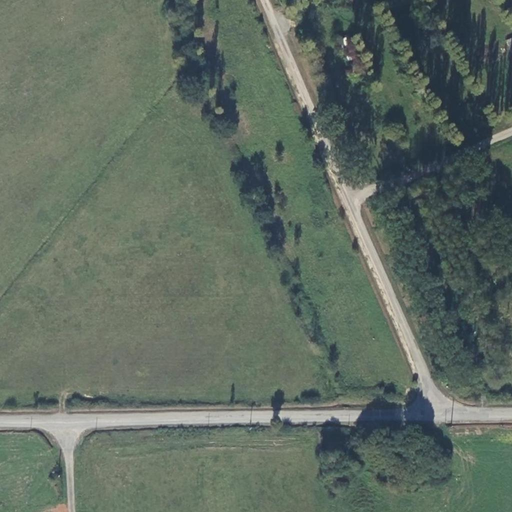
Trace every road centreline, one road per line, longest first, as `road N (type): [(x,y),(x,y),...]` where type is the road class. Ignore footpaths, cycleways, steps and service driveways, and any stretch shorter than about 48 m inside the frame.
road 1 (unclassified): [(431,415),(424,375),(263,0)]
road 2 (tertiary): [(65,420),(431,415)]
road 3 (track): [(350,201),(511,130)]
